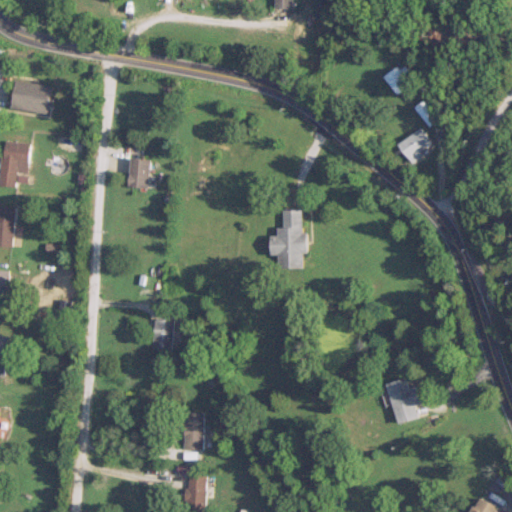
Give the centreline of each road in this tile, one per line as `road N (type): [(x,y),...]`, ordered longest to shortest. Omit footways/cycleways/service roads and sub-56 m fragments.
road 1 (tertiary): [(511,409),(444,218),(362,143),(288,94),(233,75),(57,49),(14,36),(0,22)]
road 2 (residential): [(113,54),(72,511)]
road 3 (residential): [(511,86),(444,218)]
